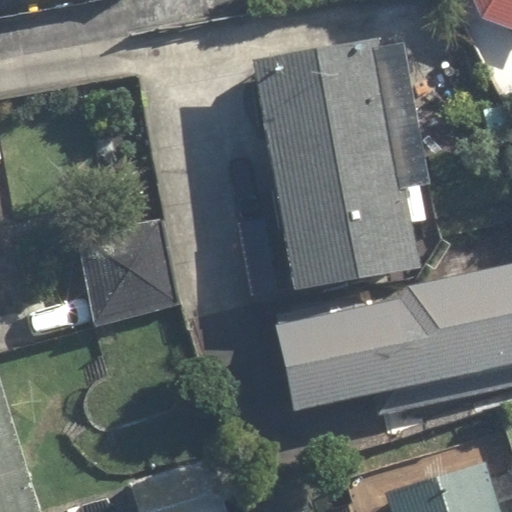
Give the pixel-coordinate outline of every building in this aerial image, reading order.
[(511,0),(471,0),(478,18),(511,29),(511,0)] [(420,273),(412,222),(426,219),(421,186),(429,185),(409,64),(385,67),(380,37),(256,57),(294,293),(420,273)] [(141,238),(78,249),(92,325),(155,314),(141,238)] [(298,411),(380,394),(385,417),(511,390),(511,266),(278,316),(298,411)] [(0,511),(40,511),(30,477),(0,373),(0,511)] [(388,511),(504,511),(484,451),(380,485),(388,511)] [(231,511),(216,457),(128,481),(137,511),(231,511)]
